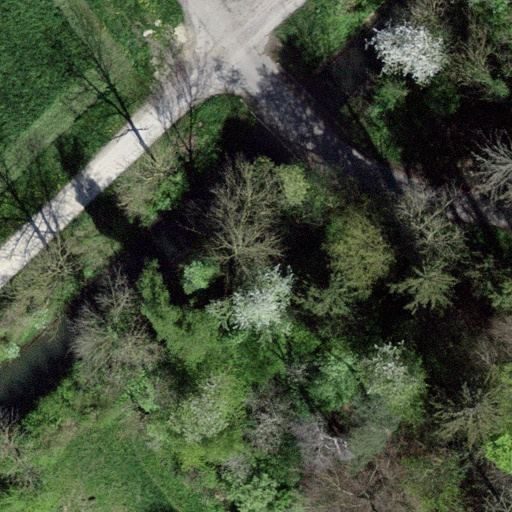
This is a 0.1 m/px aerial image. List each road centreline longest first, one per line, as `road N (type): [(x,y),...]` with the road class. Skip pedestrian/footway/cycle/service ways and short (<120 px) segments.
road 1 (track): [(281,0),(0,266)]
road 2 (track): [(511,199),(313,110),(234,42),(205,0)]
